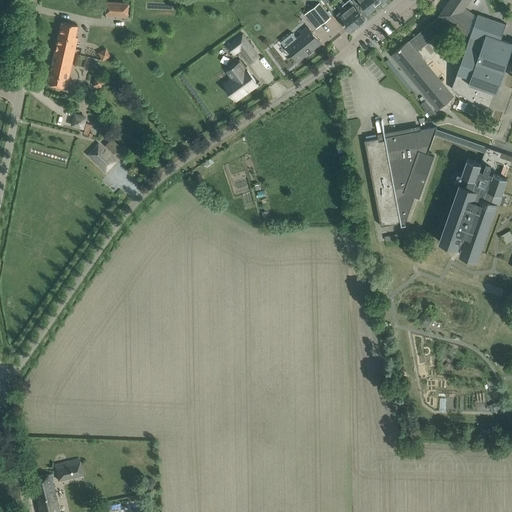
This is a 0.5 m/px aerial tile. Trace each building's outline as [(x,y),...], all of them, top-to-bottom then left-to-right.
[(358,25),(366,18),(351,0),(348,0),(347,1),(342,5),(345,9),(358,25)] [(368,12),(376,6),(370,0),(358,0),(359,0),(368,12)] [(477,16),(474,15),(474,14),(466,9),(464,8),(469,0),(450,0),(447,6),(440,15),(441,15),(409,42),(408,41),(401,47),(392,54),(438,110),(454,97),(452,94),(417,52),(446,28),(446,27),(449,22),(466,33),(467,34),(468,33),(471,34),(472,29),(501,40),(506,24),(478,13),(477,16)] [(128,16),(128,3),(107,2),(106,15),(128,16)] [(320,3),(310,10),(321,24),(331,17),(320,3)] [(350,30),(358,25),(345,9),(338,15),(340,18),(350,30)] [(67,47),(75,49),(77,38),(74,37),(77,25),(62,22),(56,46),(67,48),(67,47)] [(321,43),(308,27),(301,32),(303,34),(290,44),(296,51),(293,53),(299,61),(308,53),(309,54),(313,50),(312,49),(321,43)] [(511,43),(501,40),(472,29),(471,34),(453,84),(456,85),(454,90),(489,111),(495,92),(497,93),(511,49),(511,43)] [(254,49),(243,34),(228,45),(234,54),(241,49),(245,55),(254,49)] [(66,88),(75,49),(67,47),(67,48),(56,46),(48,84),(66,88)] [(98,51),(101,61),(109,58),(106,48),(98,51)] [(240,62),(237,64),(232,68),(236,74),(238,77),(226,86),(235,99),(233,101),(233,102),(260,82),(257,84),(247,70),(246,71),(240,62)] [(511,154),(437,128),(437,127),(421,130),(386,137),(382,119),(381,119),(385,139),(379,141),(379,138),(365,140),(381,226),(398,223),(397,221),(400,221),(401,226),(406,225),(406,224),(405,224),(415,195),(419,197),(434,155),(428,153),(435,134),(485,152),(481,162),(467,158),(462,174),(467,176),(464,184),(460,182),(439,241),(457,247),(458,246),(461,248),(459,253),(477,260),(498,201),(496,200),(499,192),(502,193),(508,177),(494,172),(498,162),(511,166),(511,66),(511,68),(511,154)] [(422,96),(419,98),(423,102),(421,104),(430,116),(433,119),(438,115),(432,108),(422,96)] [(107,113),(99,111),(97,118),(105,120),(107,113)] [(85,117),(76,115),(74,114),(72,125),(82,128),(85,117)] [(98,144),(88,154),(106,171),(115,161),(98,144)] [(423,313),(419,318),(421,325),(428,326),(432,321),(430,315),(423,313)] [(502,400),(493,403),(496,412),(496,413),(505,409),(502,400)] [(69,464),(55,467),(58,480),(72,477),(69,464)] [(59,511),(51,473),(32,478),(40,511),(59,511)] [(147,478),(145,482),(145,486),(149,489),(153,488),(156,484),(155,480),(151,478),(147,478)]
